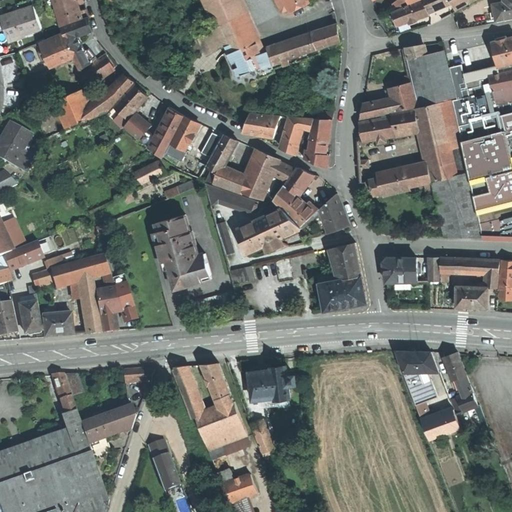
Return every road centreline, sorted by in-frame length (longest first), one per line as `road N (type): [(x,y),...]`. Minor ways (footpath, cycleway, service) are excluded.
road 1 (residential): [(93,0),(111,48),(141,80),(241,136),(348,182)]
road 2 (primary): [(165,344),(381,326)]
road 3 (residential): [(117,511),(165,367),(165,344)]
road 4 (primary): [(0,359),(165,344)]
road 5 (residential): [(357,50),(511,24)]
road 6 (residential): [(364,240),(511,248)]
road 7 (residential): [(357,50),(348,182)]
road 8 (primary): [(381,326),(511,334)]
